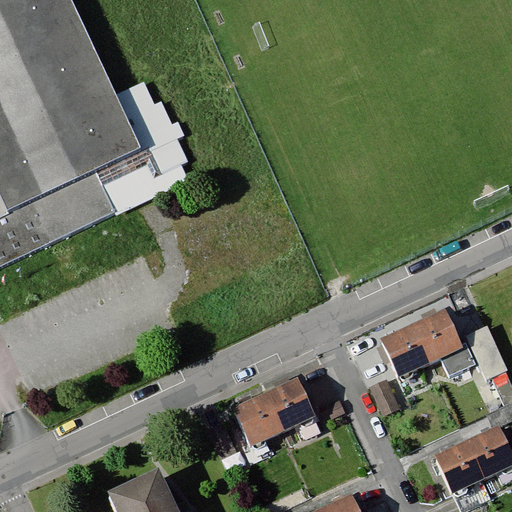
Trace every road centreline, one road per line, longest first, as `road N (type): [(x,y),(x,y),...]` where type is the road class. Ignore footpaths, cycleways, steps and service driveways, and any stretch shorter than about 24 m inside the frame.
road 1 (residential): [(330,325),(7,477)]
road 2 (residential): [(412,511),(330,325)]
road 3 (residential): [(511,240),(330,325)]
